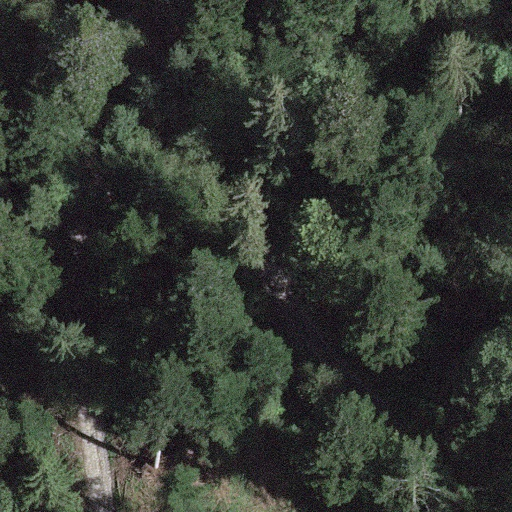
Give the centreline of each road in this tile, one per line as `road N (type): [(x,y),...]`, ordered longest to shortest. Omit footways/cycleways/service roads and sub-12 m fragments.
road 1 (track): [(103,511),(81,240),(92,191),(201,0)]
road 2 (track): [(92,191),(171,181),(211,195),(317,350),(446,511)]
